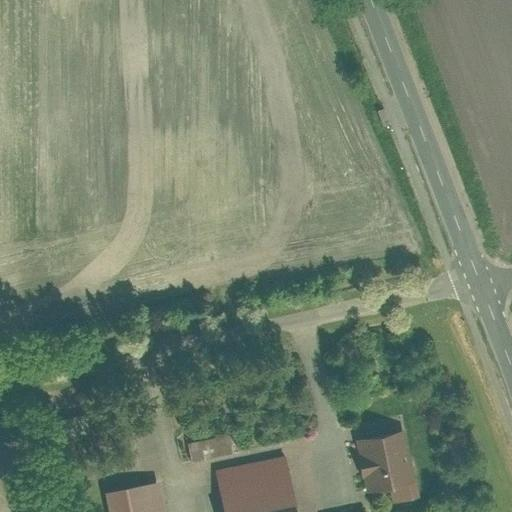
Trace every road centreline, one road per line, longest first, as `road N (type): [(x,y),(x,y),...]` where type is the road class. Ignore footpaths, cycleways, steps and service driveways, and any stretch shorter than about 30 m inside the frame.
road 1 (unclassified): [(478,283),(0,384)]
road 2 (tertiary): [(478,283),(370,0)]
